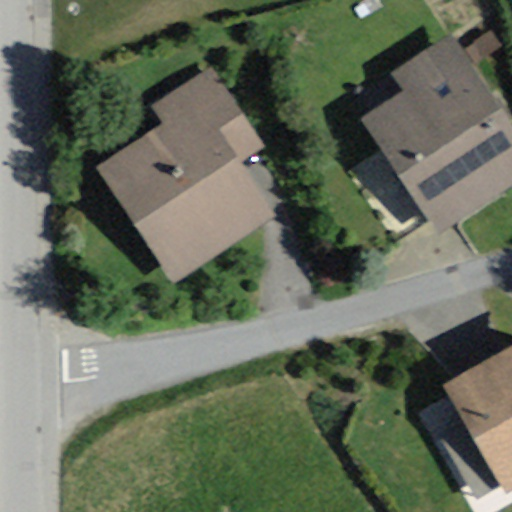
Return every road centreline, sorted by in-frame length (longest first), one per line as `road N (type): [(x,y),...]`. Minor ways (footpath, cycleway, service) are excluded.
road 1 (residential): [(25,391),(511,270)]
road 2 (unclassified): [(25,391),(20,0)]
road 3 (unclassified): [(27,511),(25,391)]
